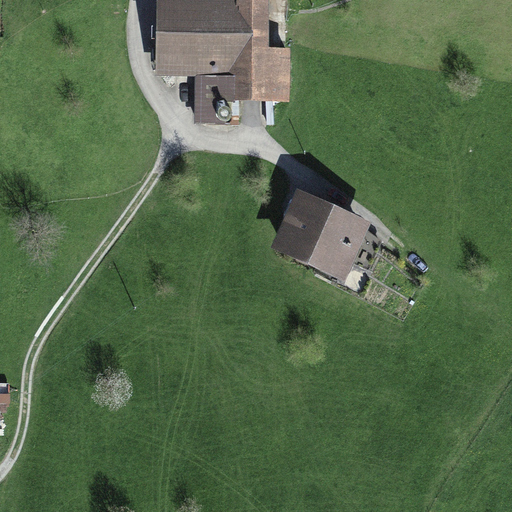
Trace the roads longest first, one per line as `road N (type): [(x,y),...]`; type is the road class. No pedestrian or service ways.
road 1 (track): [(177,130),(31,357),(26,428),(0,477)]
road 2 (residential): [(140,0),(146,81),(177,130)]
